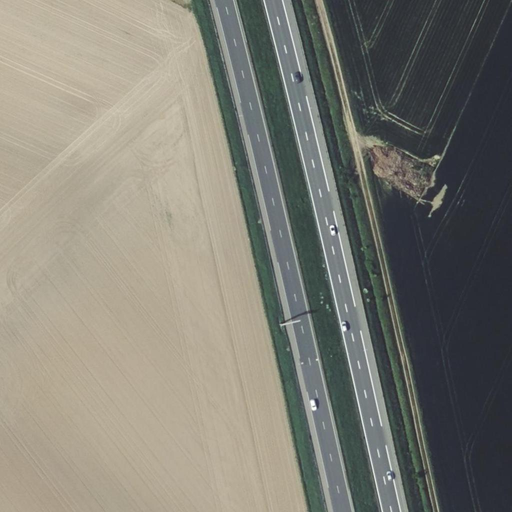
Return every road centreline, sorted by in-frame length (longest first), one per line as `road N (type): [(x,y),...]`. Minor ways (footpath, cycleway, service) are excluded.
road 1 (motorway): [(391,511),(273,0)]
road 2 (motorway): [(224,0),(342,511)]
road 3 (track): [(430,511),(314,0)]
